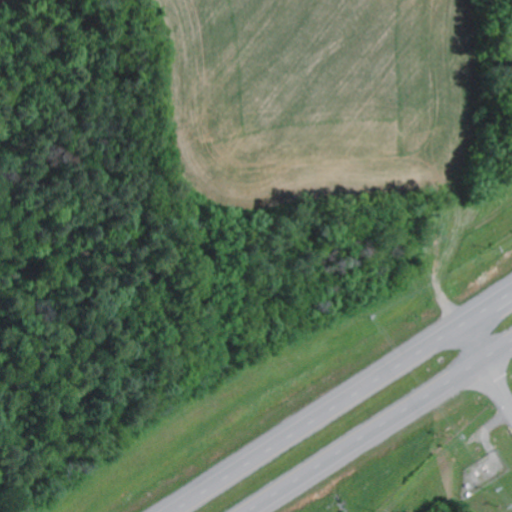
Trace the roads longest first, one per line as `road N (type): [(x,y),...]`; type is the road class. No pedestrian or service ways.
road 1 (trunk): [(511,290),(170,511)]
road 2 (trunk): [(257,511),(511,347)]
